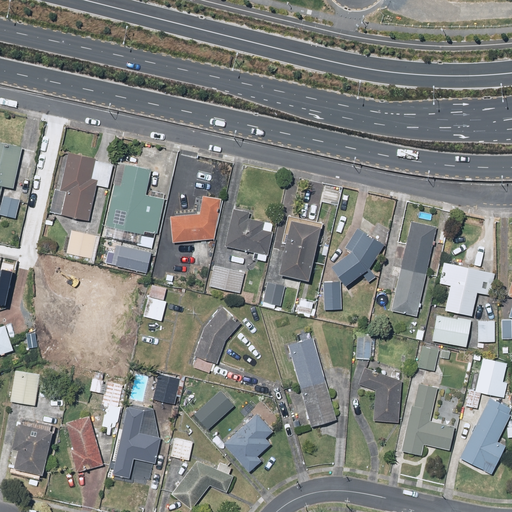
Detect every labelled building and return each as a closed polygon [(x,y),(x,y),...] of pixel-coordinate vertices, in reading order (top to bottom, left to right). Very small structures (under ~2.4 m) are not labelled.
[(75,0),(74,7),(103,13),(105,0),(75,0)] [(183,0),(133,0),(130,19),(193,32),(199,7),(183,3),(183,0)] [(259,0),(257,8),(248,6),(242,42),(270,48),(276,16),(282,17),(284,0),(259,0)] [(458,33),(455,32),(453,40),(466,43),(470,44),(475,23),(461,20),(458,33)] [(437,75),(448,27),(427,22),(426,25),(415,22),(412,32),(393,28),(388,49),(418,56),(415,70),(437,75)] [(511,60),(511,25),(498,22),(491,49),(466,43),(460,63),(467,65),(464,77),(481,82),(480,85),(502,91),(510,60),(511,60)] [(33,150),(0,143),(0,215),(23,220),(27,201),(1,195),(3,186),(12,188),(17,166),(30,168),(33,150)] [(112,163),(66,154),(59,190),(54,190),(50,212),(89,219),(96,186),(107,188),(112,163)] [(151,171),(117,164),(104,227),(142,235),(143,231),(158,234),(165,198),(146,195),(151,171)] [(199,214),(169,217),(171,243),(214,240),(220,199),(202,197),(199,214)] [(249,212),(233,209),(225,245),(255,252),(253,259),(267,262),(274,224),(247,219),(249,212)] [(309,282),(322,223),(287,215),(274,274),(309,282)] [(436,227),(409,221),(390,310),(417,315),(436,227)] [(369,268),(382,246),(364,234),(352,252),(332,267),(345,285),(362,273),(367,281),(374,277),(369,268)] [(151,252),(115,243),(110,264),(146,273),(151,252)] [(494,272),(442,261),(437,282),(450,285),(444,309),(471,315),(476,293),(488,296),(494,272)] [(243,273),(213,266),(209,286),(238,293),(243,273)] [(0,304),(8,307),(16,275),(0,271),(0,304)] [(116,285),(87,279),(72,344),(102,351),(110,313),(122,316),(124,305),(112,303),(116,285)] [(284,286),(266,282),(262,301),(280,304),(284,286)] [(340,282),(323,282),(324,310),(341,309),(340,282)] [(164,302),(167,288),(153,285),(146,319),(162,322),(166,302),(164,302)] [(313,302),(299,298),(295,314),(309,317),(313,302)] [(239,324),(222,307),(202,328),(193,355),(198,357),(194,367),(208,372),(211,362),(216,364),(225,340),(239,324)] [(431,340),(466,346),(471,319),(435,313),(431,340)] [(495,319),(476,319),(476,342),(495,342),(495,319)] [(0,355),(13,351),(5,326),(0,327),(0,355)] [(371,339),(371,333),(355,333),(354,358),(374,359),(375,339),(371,339)] [(336,419),(312,337),(288,344),(311,426),(336,419)] [(439,350),(421,346),(416,368),(434,372),(439,350)] [(508,362),(482,357),(475,390),(468,389),(465,405),(476,407),(479,393),(504,398),(507,383),(504,382),(508,362)] [(401,380),(364,368),(359,383),(374,388),(371,419),(398,421),(401,380)] [(40,372),(15,369),(10,402),(36,405),(40,372)] [(106,372),(94,370),(89,391),(103,394),(101,405),(106,406),(100,431),(114,435),(121,407),(118,406),(123,384),(104,379),(106,372)] [(181,379),(159,374),(153,400),(175,405),(181,379)] [(436,387),(415,382),(399,451),(420,456),(422,444),(448,449),(453,425),(429,420),(436,387)] [(234,406),(220,390),(193,413),(207,429),(234,406)] [(511,409),(488,398),(458,458),(490,473),(504,444),(497,441),(511,409)] [(154,411),(128,404),(110,475),(129,479),(134,459),(154,464),(160,438),(154,411)] [(273,431),(257,413),(222,443),(248,472),(261,461),(256,456),(270,443),(265,438),(273,431)] [(72,449),(68,450),(74,472),(102,465),(89,415),(65,421),(72,449)] [(53,433),(17,424),(11,449),(18,451),(13,468),(42,476),(53,433)] [(192,441),(173,437),(169,458),(187,462),(192,441)] [(215,469),(196,462),(171,493),(191,509),(209,486),(226,492),(232,475),(228,474),(231,467),(217,462),(215,469)]
